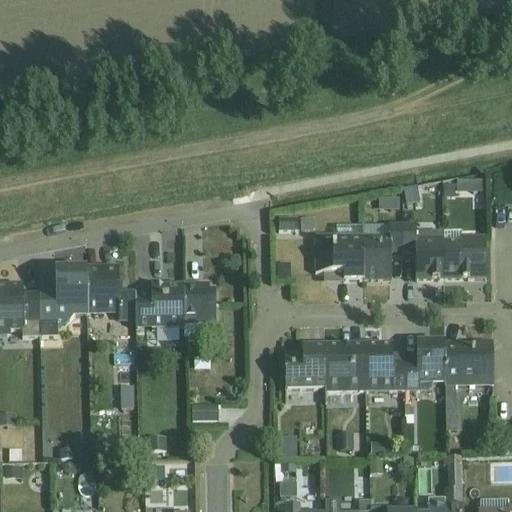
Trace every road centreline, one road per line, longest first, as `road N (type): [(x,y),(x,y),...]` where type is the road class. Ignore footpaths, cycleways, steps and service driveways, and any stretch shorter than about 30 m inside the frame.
road 1 (track): [(0,192),(384,118),(511,61)]
road 2 (residential): [(266,318),(255,210),(0,256)]
road 3 (residential): [(511,314),(266,318)]
road 4 (residential): [(217,511),(216,460),(255,416),(266,318)]
